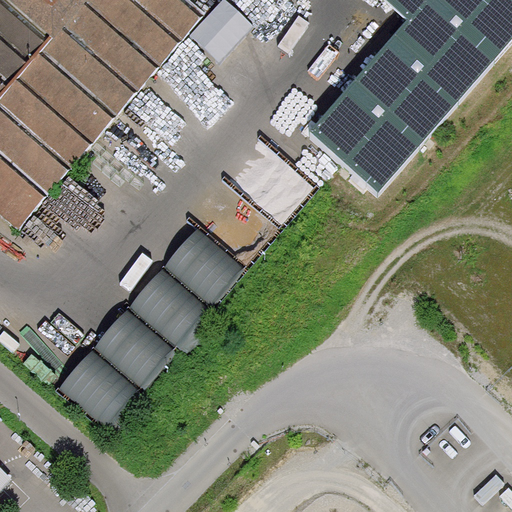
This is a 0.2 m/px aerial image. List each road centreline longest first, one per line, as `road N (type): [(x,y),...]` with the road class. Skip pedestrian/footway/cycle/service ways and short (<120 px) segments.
road 1 (track): [(236,425),(352,323),(402,253),(464,221),(511,236)]
road 2 (unknown): [(456,511),(382,442),(279,387)]
